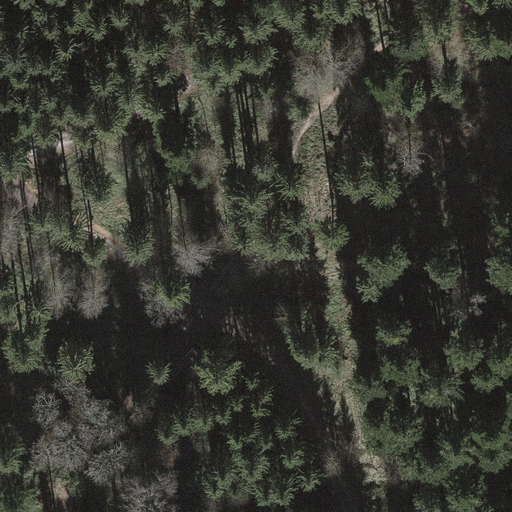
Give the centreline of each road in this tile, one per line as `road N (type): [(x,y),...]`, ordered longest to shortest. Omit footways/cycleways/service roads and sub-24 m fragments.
road 1 (track): [(347,0),(73,141),(0,158)]
road 2 (track): [(208,306),(276,361),(353,511)]
road 3 (track): [(0,184),(208,306)]
